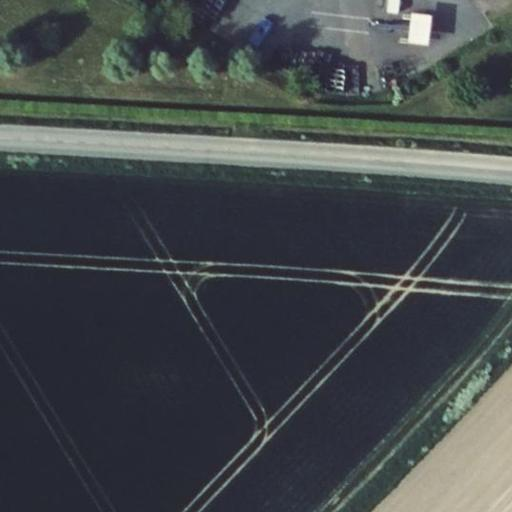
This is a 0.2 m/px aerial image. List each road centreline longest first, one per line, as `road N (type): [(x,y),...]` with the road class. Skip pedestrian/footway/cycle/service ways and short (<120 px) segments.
road 1 (tertiary): [(0,138),(511,171)]
road 2 (track): [(337,511),(511,316)]
